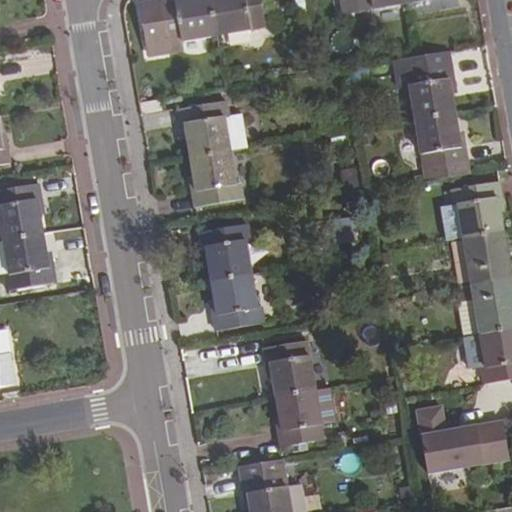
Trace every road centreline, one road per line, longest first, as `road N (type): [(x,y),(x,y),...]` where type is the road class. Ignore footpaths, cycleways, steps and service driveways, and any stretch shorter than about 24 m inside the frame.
road 1 (tertiary): [(82,0),(152,400)]
road 2 (residential): [(0,428),(152,400)]
road 3 (residential): [(511,119),(492,0)]
